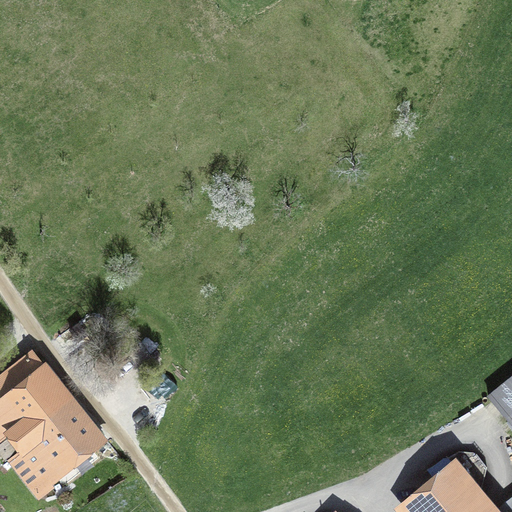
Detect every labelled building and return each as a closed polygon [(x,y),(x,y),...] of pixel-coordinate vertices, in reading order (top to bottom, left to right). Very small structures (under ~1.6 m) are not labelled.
[(74,359),(87,376),(96,369),(82,352),(74,359)] [(53,486),(49,481),(103,438),(76,404),(69,409),(39,371),(45,367),(37,357),(29,357),(0,379),(0,443),(12,435),(23,449),(8,461),(38,498),(53,486)] [(475,406),(488,427),(511,411),(499,391),(475,406)] [(490,511),(459,475),(415,511),(490,511)] [(511,511),(511,495),(503,503),(511,511)]
